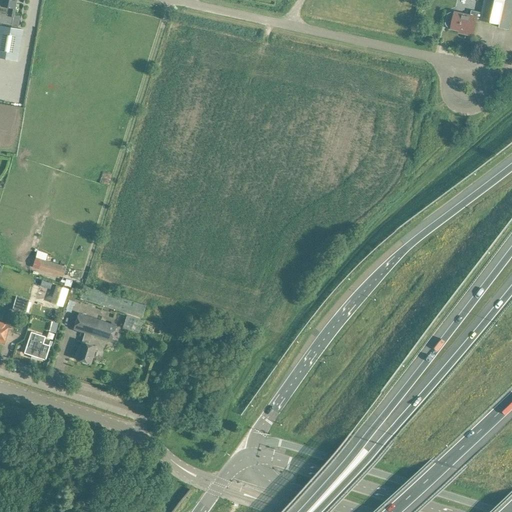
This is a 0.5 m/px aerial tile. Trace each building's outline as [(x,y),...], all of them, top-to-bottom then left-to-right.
[(23,30),(16,28),(18,17),(13,16),(16,0),(14,0),(1,0),(1,6),(0,5),(0,58),(17,61),(23,30)] [(511,14),(511,0),(484,0),(482,13),(478,12),(476,18),(480,19),(480,20),(500,24),(499,28),(509,30),(511,14)] [(472,36),(476,18),(478,12),(471,10),(470,15),(455,12),(454,13),(450,13),(448,14),(445,24),(447,26),(451,27),(451,29),(465,32),(464,34),(472,36)] [(66,267),(42,260),(39,270),(63,277),(66,267)] [(54,305),(66,309),(72,291),(59,288),(54,305)] [(88,289),(84,301),(144,319),(147,307),(88,289)] [(29,300),(16,295),(13,306),(19,308),(18,311),(25,313),(29,300)] [(85,332),(76,359),(90,364),(95,346),(88,344),(92,335),(111,341),(116,326),(78,313),(73,329),(85,332)] [(126,315),(122,328),(139,334),(143,321),(126,315)] [(0,342),(3,343),(8,323),(0,321),(0,342)] [(51,322),(49,331),(55,333),(58,323),(51,322)] [(31,332),(24,353),(45,360),(49,346),(43,343),(45,337),(31,332)]
